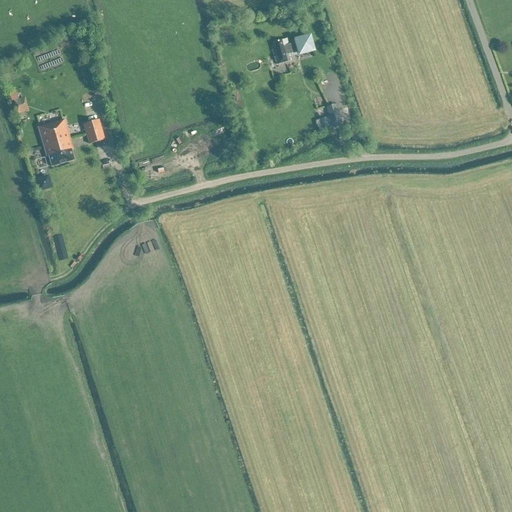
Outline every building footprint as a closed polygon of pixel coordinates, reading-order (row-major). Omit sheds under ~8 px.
[(281,41),(273,43),(274,46),(271,47),(273,55),(276,65),(290,61),(288,56),(295,54),(296,58),(314,53),(309,37),(292,42),(293,44),(287,46),(286,40),(281,41)] [(15,91),(9,93),(11,102),(13,102),(18,100),(15,91)] [(335,106),(326,109),(330,123),(339,121),(335,106)] [(70,140),(64,120),(38,128),(43,147),(70,140)] [(101,130),(98,121),(83,125),(86,135),(101,130)] [(104,140),(101,130),(86,135),(89,144),(104,140)] [(72,149),(70,140),(43,147),(46,157),(48,156),(51,167),(74,161),(71,150),(72,149)] [(50,186),(47,173),(36,176),(39,189),(50,186)]
